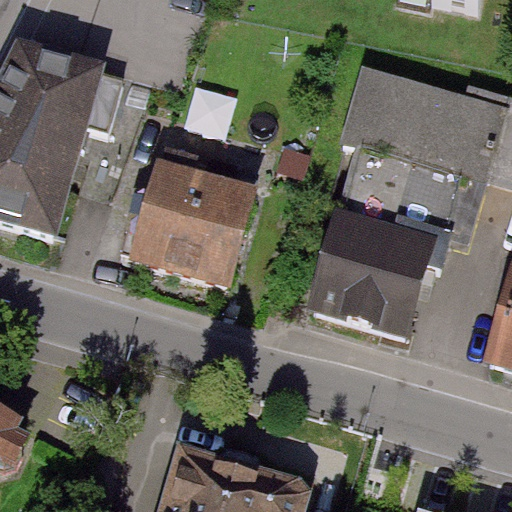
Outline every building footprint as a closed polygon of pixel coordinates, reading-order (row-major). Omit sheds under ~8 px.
[(411,0),(410,9),(481,23),(485,0),(411,0)] [(108,87),(25,65),(0,118),(0,233),(63,250),(108,87)] [(492,124),(362,89),(342,164),(472,198),(492,124)] [(147,190),(123,278),(223,306),(247,217),(147,190)] [(424,267),(323,238),(299,321),(400,350),(424,267)] [(511,292),(489,377),(511,383),(511,292)] [(0,465),(13,440),(0,433),(0,465)] [(188,461),(173,511),(305,511),(311,495),(188,461)]
